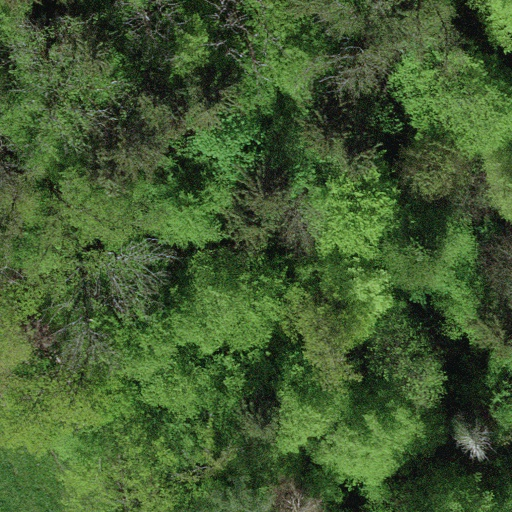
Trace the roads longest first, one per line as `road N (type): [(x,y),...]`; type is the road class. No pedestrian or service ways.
road 1 (track): [(0,270),(115,180),(236,105),(300,50),(331,0)]
road 2 (track): [(0,371),(48,511)]
